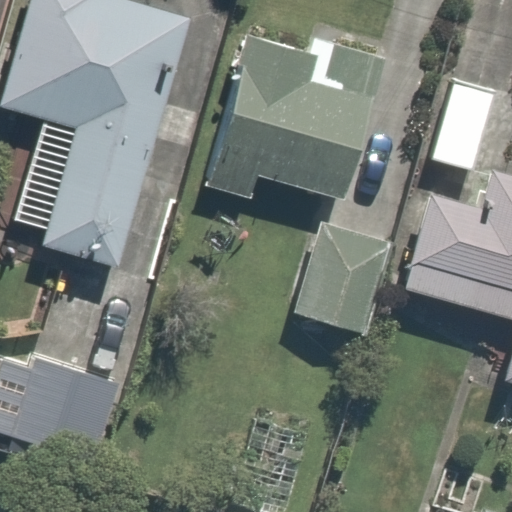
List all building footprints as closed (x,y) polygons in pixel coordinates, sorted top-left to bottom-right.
[(177,8),(147,0),(4,0),(0,15),(0,96),(66,115),(31,242),(107,263),(177,8)] [(369,44),(231,11),(190,186),(235,197),(244,160),(336,182),(369,44)] [(496,86),(441,71),(386,275),(502,307),(485,369),(511,376),(511,110),(491,105),(496,86)] [(383,230),(304,211),(279,313),(359,332),(383,230)] [(0,432),(91,457),(114,372),(18,347),(0,415),(0,432)]
